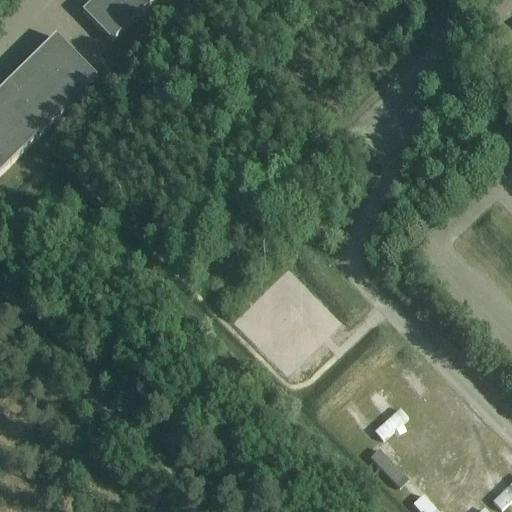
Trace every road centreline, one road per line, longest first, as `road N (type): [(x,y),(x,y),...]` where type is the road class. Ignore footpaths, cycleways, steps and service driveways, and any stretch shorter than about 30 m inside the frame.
road 1 (track): [(0,230),(46,191),(80,198),(393,511)]
road 2 (track): [(11,306),(213,511)]
